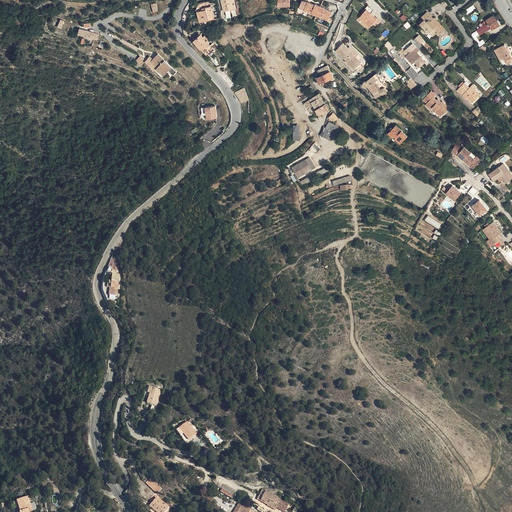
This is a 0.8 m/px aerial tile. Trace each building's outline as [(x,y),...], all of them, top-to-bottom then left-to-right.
[(224,12),(232,10),(234,8),(234,6),(234,3),(237,2),(236,0),(221,0),(224,12)] [(290,8),(289,0),(277,0),(278,8),(290,8)] [(212,21),(210,1),(200,2),(196,11),(197,23),(212,21)] [(300,9),(327,21),(328,18),(331,12),(323,9),(324,8),(315,4),(314,6),(308,3),(303,3),(300,9)] [(376,20),(366,11),(358,18),(369,28),(376,20)] [(432,20),(433,19),(427,12),(421,17),(424,21),(419,24),(428,34),(429,33),(432,37),(436,34),(440,30),(432,20)] [(499,25),(492,16),(485,21),(491,30),(499,25)] [(434,18),(433,19),(432,20),(440,30),(436,34),(438,36),(445,30),(434,18)] [(486,24),(476,30),(480,36),(490,29),(486,24)] [(94,37),(95,32),(81,28),(79,33),(94,37)] [(202,38),(200,36),(194,42),(207,56),(213,50),(208,44),(209,43),(204,36),(202,38)] [(506,46),(500,37),(494,41),(502,57),(509,54),(505,46),(506,46)] [(353,53),(348,49),(343,44),(336,51),(345,61),(344,61),(354,70),(361,63),(355,57),(352,54),(353,53)] [(417,52),(414,49),(412,50),(409,46),(403,52),(406,55),(405,56),(411,64),(420,57),(417,52)] [(349,48),(348,49),(353,53),(352,54),(355,57),(357,55),(349,48)] [(153,68),(160,75),(168,66),(154,53),(149,59),(145,57),(142,62),(151,70),(153,68)] [(327,66),(317,71),(320,77),(330,72),(327,66)] [(158,77),(160,75),(153,68),(151,70),(158,77)] [(330,72),(320,77),(317,79),(320,85),(333,78),(330,72)] [(407,83),(412,78),(407,73),(402,78),(407,83)] [(377,74),(374,76),(377,80),(376,82),(383,89),(388,87),(384,83),(377,74)] [(377,80),(374,76),(368,82),(365,83),(365,87),(369,88),(377,99),(391,92),(388,87),(383,89),(380,91),(375,84),(376,82),(377,80)] [(461,93),(467,98),(473,103),(481,95),(475,90),(471,86),(470,88),(463,84),(460,87),(459,88),(463,91),(461,93)] [(235,92),(240,104),(249,100),(244,88),(235,92)] [(466,99),(467,98),(461,93),(463,91),(459,88),(457,91),(466,99)] [(319,96),(317,92),(304,100),(300,102),(302,106),(304,105),(306,108),(310,105),(316,115),(321,112),(317,106),(322,103),(320,99),(317,101),(315,98),(319,96)] [(432,99),(427,95),(422,100),(426,104),(425,105),(430,110),(432,108),(436,111),(435,112),(440,117),(449,108),(442,101),(441,102),(440,104),(438,102),(440,101),(438,99),(436,100),(433,97),(432,99)] [(326,109),(322,103),(317,106),(321,112),(326,109)] [(216,105),(206,106),(207,119),(217,118),(216,105)] [(474,110),(473,112),(477,117),(481,111),(478,108),(476,111),(474,110)] [(331,122),(336,117),(331,111),(325,116),(331,122)] [(330,139),(337,126),(327,120),(323,127),(327,129),(324,136),(330,139)] [(402,138),(406,134),(397,125),(393,129),(390,132),(387,134),(390,138),(392,136),(400,144),(404,140),(402,138)] [(341,128),(337,126),(330,139),(333,141),(341,128)] [(473,169),(479,162),(475,159),(474,159),(468,155),(470,153),(463,148),(457,156),(473,169)] [(296,179),(315,167),(308,157),(289,169),(296,179)] [(506,183),(511,180),(506,173),(509,170),(504,163),(490,173),(494,178),(492,179),(494,182),(498,179),(500,182),(504,180),(506,183)] [(301,188),(329,171),(326,167),(299,184),(301,188)] [(333,186),(351,181),(349,176),(332,182),(333,186)] [(460,194),(451,186),(446,194),(455,201),(460,194)] [(479,191),(473,187),(468,192),(474,197),(479,191)] [(480,216),(487,210),(479,201),(472,207),(480,216)] [(438,229),(441,224),(428,216),(425,220),(438,229)] [(493,254),(501,248),(495,238),(497,237),(501,234),(494,222),(483,230),(493,246),(489,248),(493,254)] [(495,238),(501,248),(504,246),(497,237),(495,238)] [(109,267),(118,269),(120,259),(111,257),(109,267)] [(111,272),(111,279),(111,286),(112,294),(119,294),(120,272),(111,272)] [(156,404),(160,388),(149,385),(146,392),(149,394),(148,402),(156,404)] [(179,427),(189,440),(197,433),(187,421),(179,427)] [(190,441),(189,440),(179,427),(176,430),(186,442),(188,443),(190,441)] [(144,478),(150,485),(157,481),(150,473),(144,478)] [(157,481),(150,485),(154,490),(160,485),(157,481)] [(218,490),(230,496),(233,490),(221,484),(218,490)] [(262,492),(259,498),(263,501),(265,499),(267,500),(267,502),(274,506),(275,504),(284,508),(288,498),(261,486),(258,490),(262,492)] [(20,504),(24,503),(19,492),(9,496),(13,506),(10,507),(12,511),(23,511),(21,508),(20,504)] [(147,503),(156,511),(162,511),(170,504),(156,492),(147,503)] [(242,509),(245,503),(238,500),(232,511),(233,511),(238,511),(241,509),(242,509)] [(150,511),(156,511),(147,503),(145,502),(142,505),(150,511)] [(259,502),(256,506),(264,511),(267,507),(259,502)]
